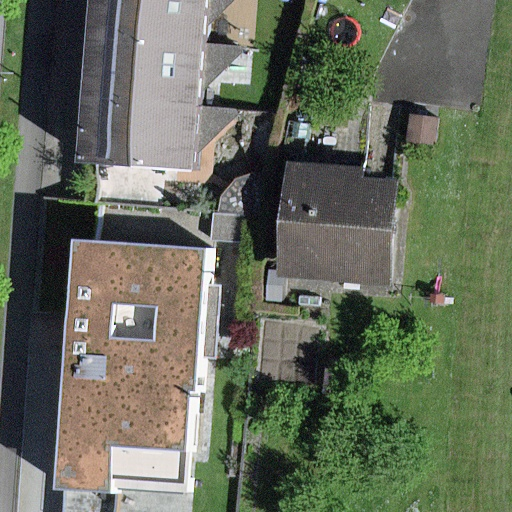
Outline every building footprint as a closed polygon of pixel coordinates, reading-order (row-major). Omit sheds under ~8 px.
[(120,0),(117,35),(227,47),(232,0),(120,0)] [(117,35),(111,95),(220,107),(227,47),(117,35)] [(220,107),(111,95),(103,166),(213,177),(220,107)] [(412,177),(291,155),(266,294),(387,316),(412,177)] [(217,229),(91,222),(76,487),(130,490),(133,449),(204,453),(217,229)] [(37,463),(74,462),(73,316),(36,316),(37,463)]
